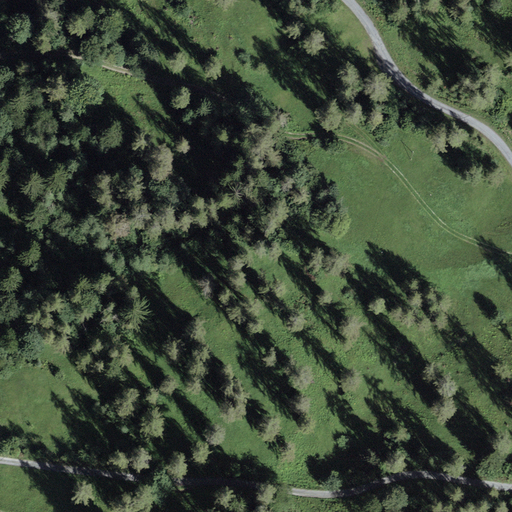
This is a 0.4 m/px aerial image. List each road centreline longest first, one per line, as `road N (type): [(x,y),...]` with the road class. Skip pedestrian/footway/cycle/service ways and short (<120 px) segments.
road 1 (track): [(511,256),(450,232),(397,173),(355,142),(288,135),(189,86),(70,52),(0,55)]
road 2 (track): [(0,461),(350,494),(403,475),(511,486)]
road 3 (unclassified): [(511,160),(482,127),(401,84),(350,0)]
